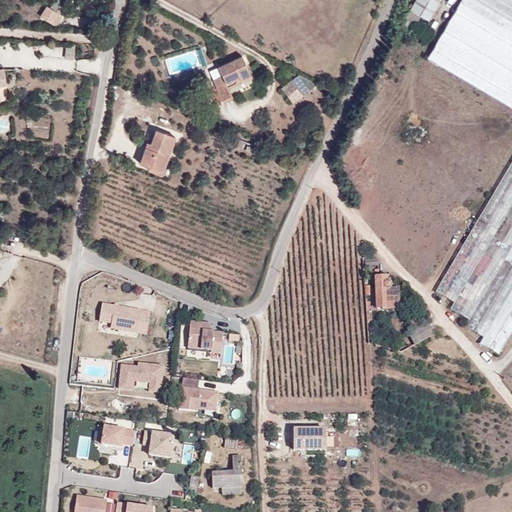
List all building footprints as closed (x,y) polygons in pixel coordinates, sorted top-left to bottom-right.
[(64,0),(55,0),(45,16),(51,20),(57,12),(64,0)] [(440,0),(415,0),(410,9),(418,13),(429,20),(440,0)] [(461,0),(427,57),(511,107),(511,7),(500,0),(461,0)] [(418,13),(410,9),(401,24),(408,28),(418,13)] [(57,12),(51,20),(57,24),(62,16),(57,12)] [(241,79),(250,74),(242,56),(218,66),(222,75),(213,79),(223,101),(232,96),(228,88),(227,86),(235,82),(234,79),(239,76),(241,79)] [(218,66),(209,71),(213,79),(222,75),(218,66)] [(252,77),(250,74),(241,79),(239,76),(234,79),(235,82),(227,86),(228,88),(252,77)] [(298,74),(291,80),(302,95),(317,84),(298,74)] [(302,95),(291,80),(281,88),(292,103),(302,95)] [(136,119),(133,125),(147,130),(150,124),(136,119)] [(166,155),(169,155),(176,137),(156,129),(151,143),(147,142),(139,163),(160,171),(166,155)] [(163,172),(169,155),(166,155),(160,171),(163,172)] [(511,332),(511,163),(436,292),(455,302),(451,309),(469,320),(466,327),(484,337),(480,344),(499,355),(511,332)] [(371,309),(385,309),(385,301),(400,300),(399,288),(391,288),(391,285),(390,282),(387,281),(387,273),(375,273),(376,297),(370,297),(371,309)] [(385,301),(385,309),(400,308),(400,300),(385,301)] [(112,323),(111,328),(147,335),(150,313),(102,304),(99,321),(112,323)] [(110,333),(111,328),(112,323),(99,321),(98,331),(110,333)] [(192,322),(189,349),(212,351),(212,353),(223,354),(225,334),(212,332),(213,324),(192,322)] [(410,336),(427,325),(426,324),(409,334),(410,336)] [(432,335),(427,325),(410,336),(415,344),(432,335)] [(138,368),(121,366),(119,389),(133,390),(133,381),(150,383),(149,392),(160,393),(163,367),(138,364),(138,368)] [(199,381),(183,378),(179,410),(197,412),(197,409),(215,411),(218,393),(198,390),(199,381)] [(88,395),(76,403),(87,404),(88,395)] [(105,424),(102,442),(134,447),(137,429),(105,424)] [(293,449),(326,449),(326,429),(293,429),(293,449)] [(176,443),(177,433),(146,430),(144,445),(150,446),(149,456),(192,461),(193,445),(176,443)] [(248,438),(225,435),(224,448),(237,449),(238,445),(247,446),(248,438)] [(222,488),(242,487),(243,487),(241,457),(232,457),(233,472),(212,472),(213,488),(222,488)] [(196,492),(197,488),(199,477),(191,476),(188,491),(196,492)] [(75,511),(106,511),(108,498),(78,494),(75,511)] [(116,511),(125,511),(127,502),(118,501),(116,511)] [(127,503),(126,511),(154,511),(155,504),(127,503)]
